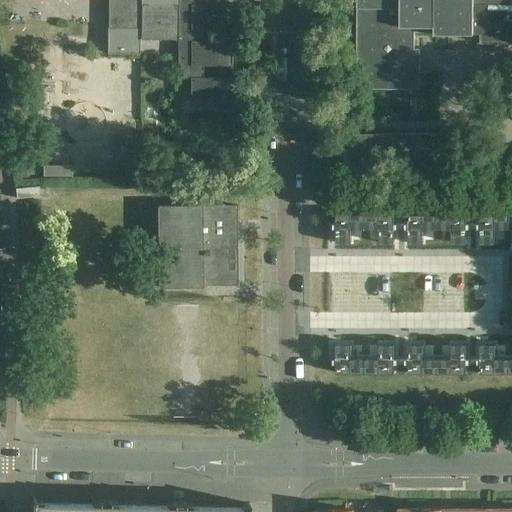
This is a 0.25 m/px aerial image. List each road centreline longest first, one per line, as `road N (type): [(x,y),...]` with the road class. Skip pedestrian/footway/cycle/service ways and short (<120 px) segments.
road 1 (unclassified): [(286,465),(283,0)]
road 2 (residential): [(286,465),(0,457)]
road 3 (residential): [(511,463),(286,465)]
